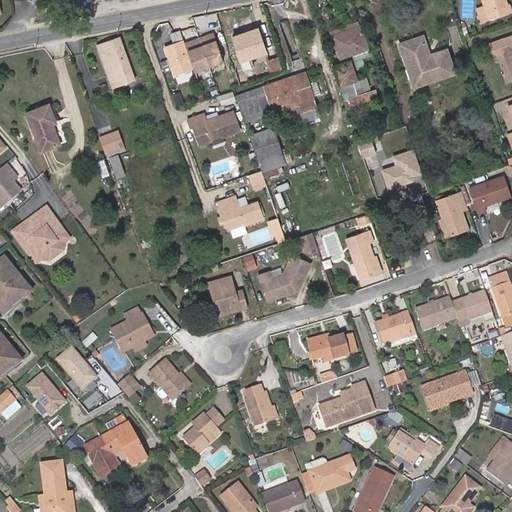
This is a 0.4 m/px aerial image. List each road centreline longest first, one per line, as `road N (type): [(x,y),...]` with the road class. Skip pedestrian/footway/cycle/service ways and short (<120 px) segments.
road 1 (residential): [(511,251),(267,327),(237,346)]
road 2 (tertiary): [(0,43),(229,0)]
